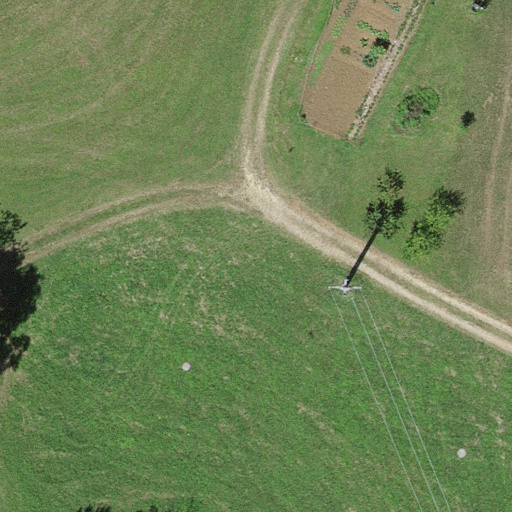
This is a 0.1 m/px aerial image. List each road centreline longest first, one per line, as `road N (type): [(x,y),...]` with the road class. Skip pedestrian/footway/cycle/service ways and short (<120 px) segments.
road 1 (track): [(0,261),(157,199),(203,192),(258,197),(256,112),(295,0)]
road 2 (track): [(258,197),(511,335)]
